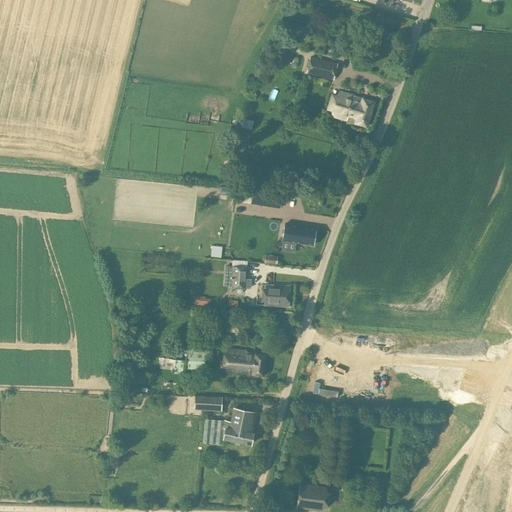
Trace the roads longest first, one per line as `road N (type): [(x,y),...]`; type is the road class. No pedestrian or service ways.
road 1 (unclassified): [(253,511),(312,293),(420,21)]
road 2 (unclassified): [(449,511),(511,379)]
